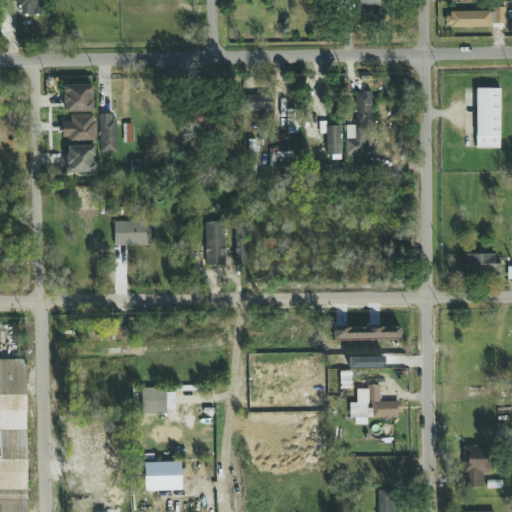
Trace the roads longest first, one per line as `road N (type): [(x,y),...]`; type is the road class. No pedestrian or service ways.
road 1 (residential): [(0,68),(511,55)]
road 2 (residential): [(422,0),(430,511)]
road 3 (residential): [(0,306),(511,299)]
road 4 (residential): [(44,67),(39,306)]
road 5 (residential): [(39,306),(42,511)]
